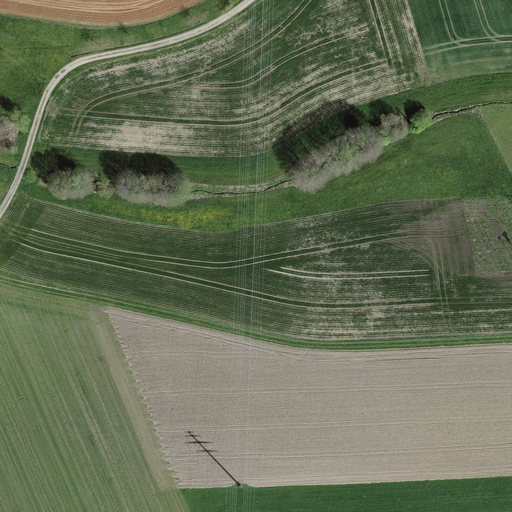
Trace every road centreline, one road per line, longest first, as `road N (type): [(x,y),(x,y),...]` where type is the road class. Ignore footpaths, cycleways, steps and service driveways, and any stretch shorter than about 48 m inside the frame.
road 1 (track): [(0,278),(304,347),(511,339)]
road 2 (track): [(0,211),(45,96),(63,71),(187,35),(249,0)]
